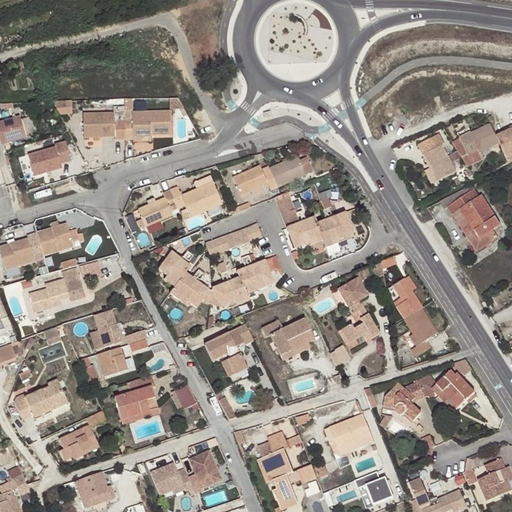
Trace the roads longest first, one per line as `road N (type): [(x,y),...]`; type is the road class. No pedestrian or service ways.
road 1 (unclassified): [(235,126),(211,105),(179,29),(161,18),(0,60)]
road 2 (residential): [(217,427),(486,348)]
road 3 (residential): [(100,192),(161,328),(217,427)]
road 4 (residential): [(213,234),(266,218),(286,266),(303,280),(369,255),(386,238),(418,233)]
road 5 (residential): [(46,511),(46,484),(217,427)]
road 6 (residential): [(100,192),(216,149),(235,126)]
road 7 (tertiary): [(418,233),(486,348)]
road 8 (tertiary): [(465,10),(342,0)]
road 9 (tertiary): [(350,46),(403,16),(465,10)]
